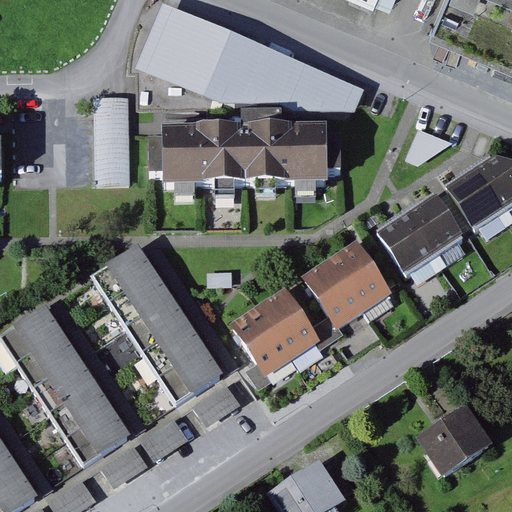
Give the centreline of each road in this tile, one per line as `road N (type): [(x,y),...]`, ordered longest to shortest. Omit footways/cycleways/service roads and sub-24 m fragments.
road 1 (residential): [(511,288),(176,511)]
road 2 (residential): [(230,0),(511,120)]
road 3 (residential): [(0,96),(67,95),(103,65),(131,0)]
